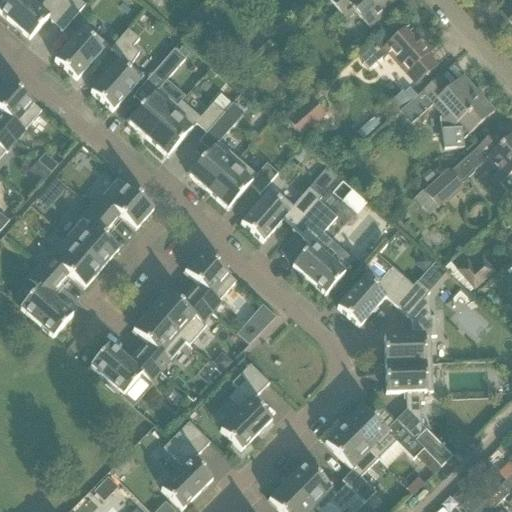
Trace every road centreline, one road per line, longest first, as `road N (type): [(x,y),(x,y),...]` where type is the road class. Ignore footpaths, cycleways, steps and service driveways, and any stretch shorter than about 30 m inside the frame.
road 1 (residential): [(11,54),(201,218)]
road 2 (residential): [(201,218),(332,336),(340,364)]
road 3 (residential): [(212,511),(326,396),(340,364)]
road 4 (residential): [(201,218),(84,345)]
road 5 (unclassified): [(425,511),(511,425)]
